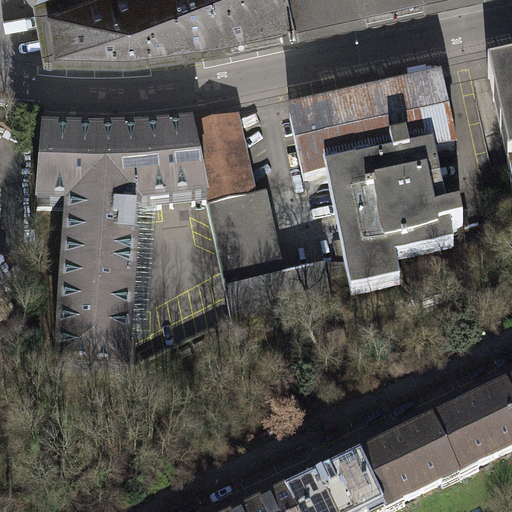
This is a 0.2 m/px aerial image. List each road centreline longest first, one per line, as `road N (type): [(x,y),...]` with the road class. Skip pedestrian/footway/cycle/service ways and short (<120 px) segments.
road 1 (unclassified): [(0,84),(110,94),(184,89),(511,22)]
road 2 (residential): [(511,367),(201,511)]
